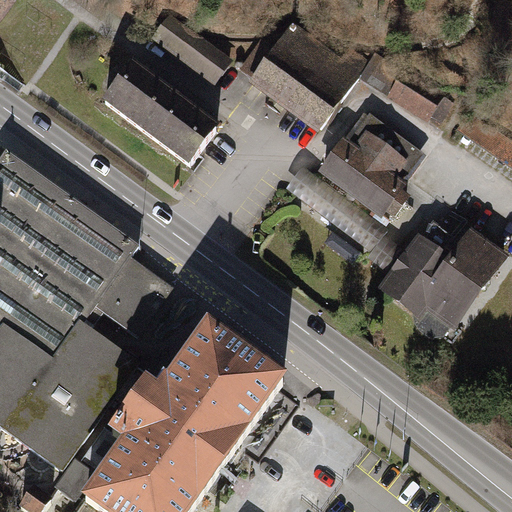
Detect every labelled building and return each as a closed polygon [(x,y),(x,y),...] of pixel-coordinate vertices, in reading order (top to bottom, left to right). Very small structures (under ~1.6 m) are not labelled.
[(0,0),(0,19),(14,0),(0,0)] [(177,23),(159,48),(214,88),(232,63),(177,23)] [(253,81),(249,87),(319,137),(360,81),(370,67),(347,51),(340,61),(299,31),(293,40),(286,35),(275,50),(263,42),(241,73),(253,81)] [(370,67),(360,81),(427,126),(429,122),(439,128),(452,108),(443,102),(445,99),(405,73),(403,76),(377,58),(370,67)] [(162,87),(133,66),(104,106),(133,127),(162,87)] [(191,108),(162,87),(133,127),(162,148),(191,108)] [(220,129),(191,108),(162,148),(191,169),(220,129)] [(319,176),(352,200),(397,137),(369,117),(348,145),(343,142),(319,176)] [(424,157),(397,137),(352,200),(383,222),(387,217),(395,223),(411,200),(405,195),(409,189),(403,185),(424,157)] [(0,328),(2,330),(0,332),(0,430),(63,476),(144,364),(130,354),(98,331),(106,319),(138,342),(175,292),(131,261),(140,248),(9,154),(0,166),(0,328)] [(380,292),(417,319),(414,322),(414,330),(416,337),(422,343),(429,346),(436,346),(444,344),(446,340),(458,348),(464,340),(457,335),(509,262),(472,235),(451,264),(418,240),(380,292)] [(133,511),(248,352),(209,325),(205,330),(190,319),(114,425),(118,427),(111,436),(104,431),(83,460),(104,474),(95,486),(91,483),(95,477),(77,465),(71,474),(68,471),(54,490),(75,505),(78,500),(84,504),(78,511),(133,511)] [(197,511),(290,382),(248,352),(133,511),(197,511)] [(34,491),(20,511),(22,511),(46,511),(52,504),(34,491)]
